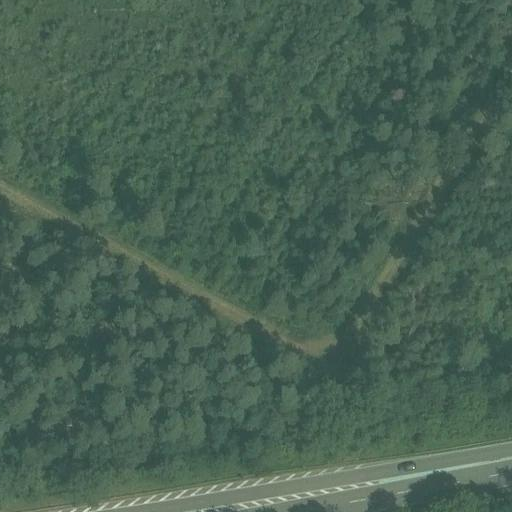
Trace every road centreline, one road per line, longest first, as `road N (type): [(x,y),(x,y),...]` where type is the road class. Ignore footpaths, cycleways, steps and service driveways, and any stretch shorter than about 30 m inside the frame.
road 1 (track): [(511,131),(367,368),(0,168)]
road 2 (trunk): [(498,468),(153,511)]
road 3 (trunk): [(275,511),(498,468)]
